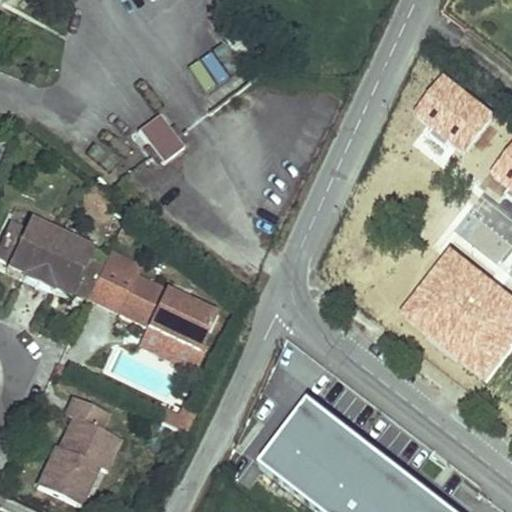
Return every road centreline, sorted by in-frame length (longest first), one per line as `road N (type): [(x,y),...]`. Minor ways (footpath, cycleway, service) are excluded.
road 1 (unclassified): [(418,0),(293,266),(290,297)]
road 2 (unclassified): [(290,297),(312,325),(511,480)]
road 3 (residential): [(290,297),(179,511)]
